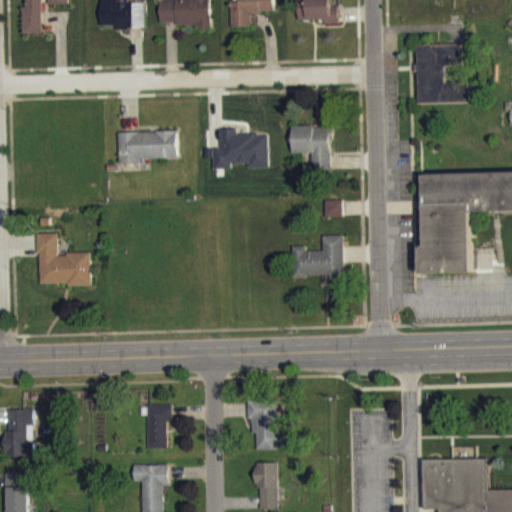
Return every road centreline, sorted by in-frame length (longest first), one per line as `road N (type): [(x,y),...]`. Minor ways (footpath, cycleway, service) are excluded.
road 1 (secondary): [(0,361),(511,345)]
road 2 (residential): [(0,83),(374,72)]
road 3 (residential): [(372,0),(381,348)]
road 4 (residential): [(212,350),(213,511)]
